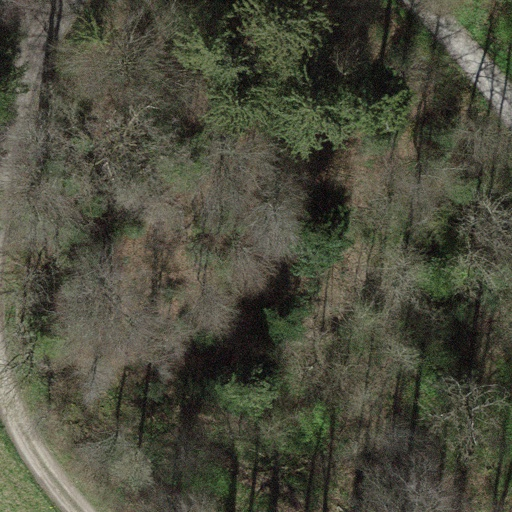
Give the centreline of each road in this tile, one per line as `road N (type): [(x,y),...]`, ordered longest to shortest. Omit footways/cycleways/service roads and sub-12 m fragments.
road 1 (track): [(44,0),(0,283)]
road 2 (track): [(0,321),(33,447),(85,511)]
road 3 (track): [(412,0),(511,102)]
